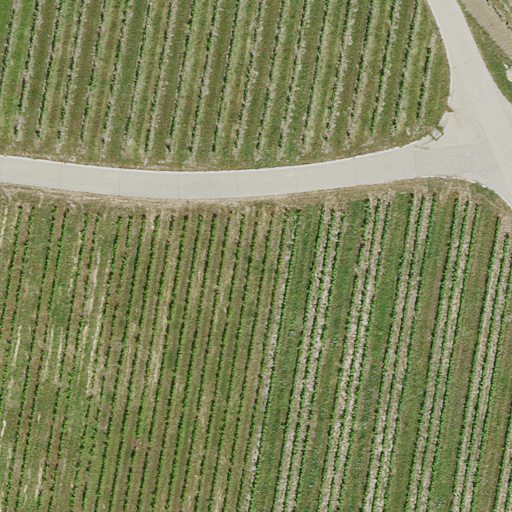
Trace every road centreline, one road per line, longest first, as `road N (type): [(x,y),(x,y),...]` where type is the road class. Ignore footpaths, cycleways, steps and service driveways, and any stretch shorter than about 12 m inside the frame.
road 1 (track): [(511,159),(300,180),(0,164)]
road 2 (track): [(511,154),(444,0)]
